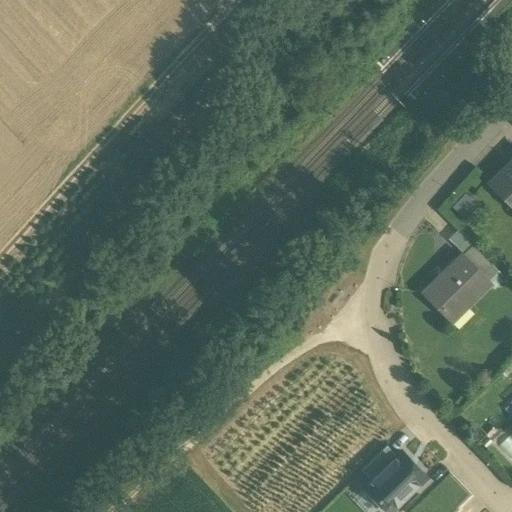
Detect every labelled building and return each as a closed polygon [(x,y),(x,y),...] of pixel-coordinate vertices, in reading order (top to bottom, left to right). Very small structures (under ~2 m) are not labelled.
[(511,164),(509,167),(507,165),(491,182),(511,203),(511,164)] [(492,265),(472,246),(462,255),(482,275),(492,265)] [(462,255),(422,294),(450,322),(490,283),(482,275),(462,255)] [(373,478),(394,457),(385,448),(364,469),(373,478)] [(363,488),(386,511),(391,511),(426,478),(400,452),(394,457),(373,478),(363,488)]
